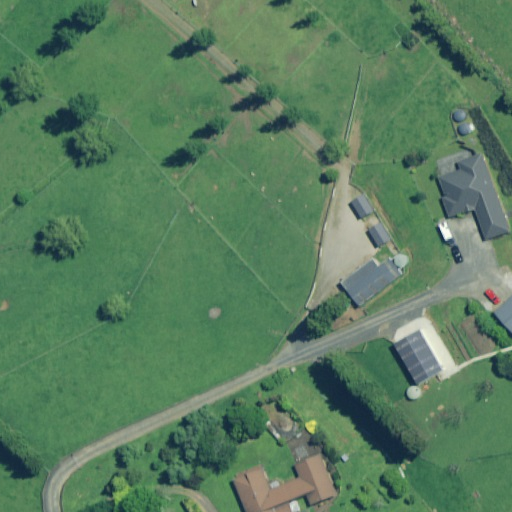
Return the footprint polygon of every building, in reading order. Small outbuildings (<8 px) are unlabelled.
[(508,233),(481,155),(461,162),(464,170),(440,179),(453,217),(476,209),(487,240),(508,233)] [(403,254),(394,259),(400,269),(409,264),(403,254)] [(379,268),(373,260),(343,283),(361,307),(397,278),(385,263),(379,268)] [(511,330),(511,297),(495,313),(511,330)] [(338,495),(321,454),(297,464),(302,477),(273,489),(263,466),(236,477),(249,511),(299,511),(301,511),(296,499),(307,495),(311,506),(338,495)]
